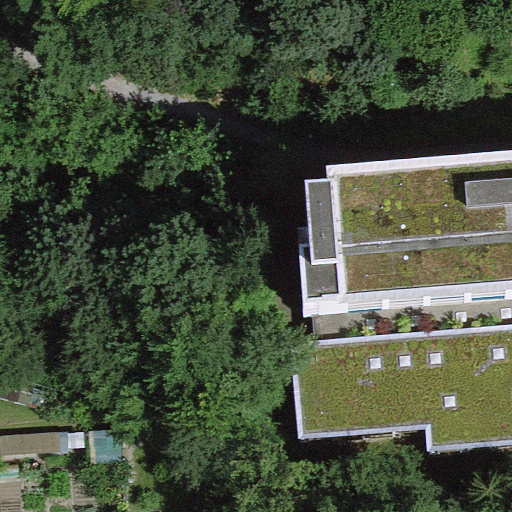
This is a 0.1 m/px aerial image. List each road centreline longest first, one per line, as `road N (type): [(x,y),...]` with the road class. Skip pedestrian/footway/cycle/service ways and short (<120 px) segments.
road 1 (motorway): [(511,338),(97,0)]
road 2 (motorway): [(0,237),(356,511)]
